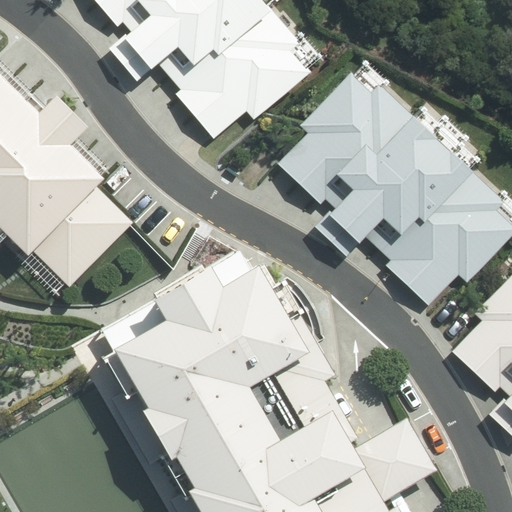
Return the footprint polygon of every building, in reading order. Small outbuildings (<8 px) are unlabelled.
[(302,45),(262,0),(90,0),(193,127),(302,45)] [(496,196),(344,58),(271,137),(424,275),(496,196)] [(0,85),(0,223),(66,291),(135,223),(0,85)] [(511,263),(440,339),(511,407),(511,263)] [(167,320),(114,348),(207,511),(395,511),(388,499),(358,451),(259,267),(225,286),(214,264),(155,299),(167,320)] [(400,423),(358,451),(388,499),(431,472),(400,423)]
